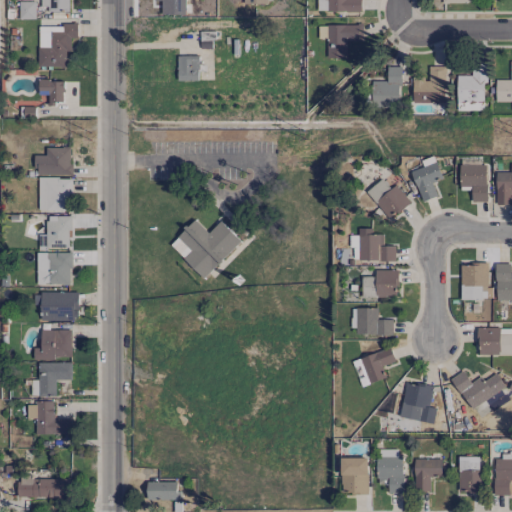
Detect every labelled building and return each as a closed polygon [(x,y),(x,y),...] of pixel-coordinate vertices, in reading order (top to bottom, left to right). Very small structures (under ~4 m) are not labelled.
[(69,11),(69,0),(40,0),(40,7),(47,7),(47,12),(69,11)] [(360,12),(360,0),(317,0),(317,11),(360,12)] [(35,18),(35,1),(19,1),(19,19),(35,18)] [(326,58),(346,58),(346,40),(362,40),(362,24),(327,24),(326,58)] [(65,67),(66,51),(70,51),(70,37),(76,38),(77,26),(38,25),(37,67),(65,67)] [(408,53),(401,49),(390,44),(318,115),(410,117),(410,73),(408,53)] [(177,55),(177,80),(198,80),(198,55),(177,55)] [(495,101),(511,101),(511,60),(509,61),(509,80),(496,79),(495,101)] [(457,76),(457,101),(485,101),(485,62),(472,62),(472,76),(457,76)] [(445,66),(429,66),(428,78),(413,78),(412,102),(444,103),(445,66)] [(63,104),(64,80),(39,80),(38,95),(48,95),(48,104),(63,104)] [(457,102),(457,110),(483,110),(483,102),(457,102)] [(35,155),(34,174),(70,175),(71,148),(45,147),(45,155),(35,155)] [(432,182),(442,179),(433,155),(421,160),(423,166),(410,171),(421,201),(436,196),(432,182)] [(495,205),(510,205),(511,189),(511,163),(510,163),(510,172),(496,172),(495,205)] [(460,165),(460,186),(471,186),(471,202),(486,201),(486,165),(460,165)] [(38,210),(71,211),(71,178),(38,177),(38,210)] [(395,184),(390,189),(382,178),(366,192),(389,219),(410,202),(395,184)] [(46,215),(46,235),(38,234),(38,248),(69,248),(70,216),(46,215)] [(240,240),(220,221),(208,233),(194,219),(169,245),(204,278),(240,240)] [(359,261),(395,260),(395,245),(383,245),(383,234),(372,234),(372,228),(358,228),(359,261)] [(36,252),(36,284),(70,284),(71,253),(36,252)] [(511,277),(510,278),(511,264),(495,263),(495,300),(511,300),(511,277)] [(460,264),(460,299),(487,299),(487,264),(460,264)] [(361,277),(362,299),(398,298),(397,269),(375,270),(375,276),(361,277)] [(78,292),(40,291),(40,320),(77,321),(78,292)] [(352,334),(392,335),(392,319),(377,319),(377,308),(352,307),(352,334)] [(511,354),(511,326),(477,328),(477,355),(511,354)] [(71,329),(40,330),(41,347),(33,347),(33,359),(71,358),(71,329)] [(381,366),(395,362),(390,347),(360,357),(368,383),(385,378),(381,366)] [(55,379),(71,380),(72,363),(38,362),(37,380),(31,380),(30,395),(55,396),(55,379)] [(450,378),(471,409),(505,387),(495,373),(483,381),(480,376),(470,383),(462,370),(450,378)] [(398,417),(433,424),(436,408),(428,406),(432,387),(405,382),(398,417)] [(53,402),(26,402),(27,419),(35,419),(35,434),(70,434),(70,419),(53,419),(53,402)] [(388,493),(402,493),(401,449),(377,449),(378,481),(388,481),(388,493)] [(457,491),(479,492),(481,457),(459,456),(457,491)] [(368,494),(368,458),(341,457),(341,493),(368,494)] [(442,477),(441,458),(414,459),(415,491),(430,491),(430,477),(442,477)] [(511,459),(494,459),(494,495),(509,495),(509,479),(511,479),(511,459)] [(17,496),(69,498),(70,479),(31,478),(31,476),(18,475),(17,496)] [(147,499),(178,499),(178,481),(147,481),(147,499)]
